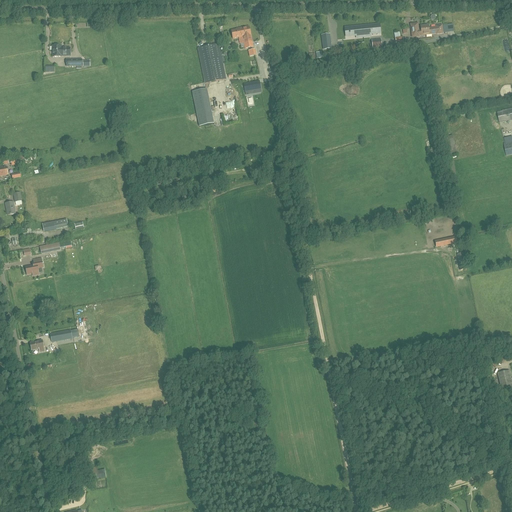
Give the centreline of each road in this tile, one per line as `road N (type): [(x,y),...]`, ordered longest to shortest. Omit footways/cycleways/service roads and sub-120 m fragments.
road 1 (track): [(357,511),(280,126)]
road 2 (tertiary): [(257,6),(0,10)]
road 3 (unclassified): [(49,511),(0,260)]
road 4 (tertiary): [(511,2),(257,6)]
road 5 (track): [(269,73),(511,25)]
road 6 (track): [(362,511),(511,464)]
road 7 (unclassified): [(257,6),(280,126)]
